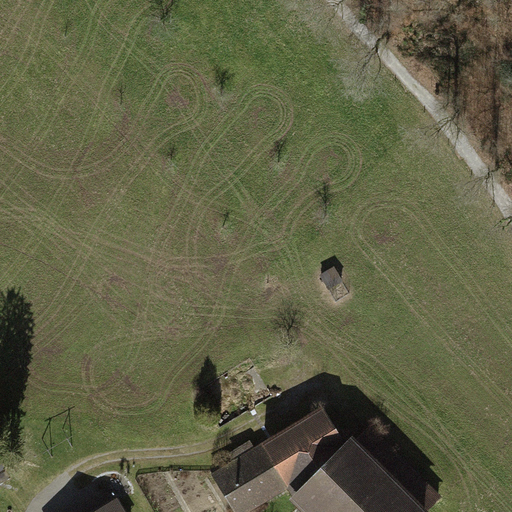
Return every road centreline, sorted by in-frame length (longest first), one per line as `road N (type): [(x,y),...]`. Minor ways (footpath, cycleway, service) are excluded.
road 1 (track): [(511,508),(389,383),(349,375),(207,449),(112,458),(70,478)]
road 2 (track): [(318,0),(511,236)]
